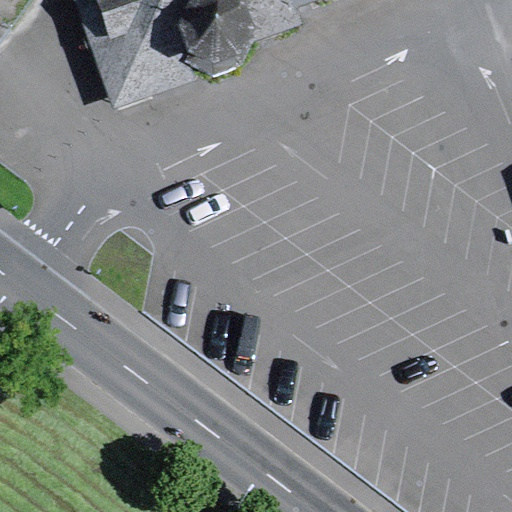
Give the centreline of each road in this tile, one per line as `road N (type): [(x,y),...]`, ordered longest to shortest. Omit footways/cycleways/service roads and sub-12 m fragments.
road 1 (secondary): [(0,278),(310,511)]
road 2 (unknown): [(148,137),(0,0)]
